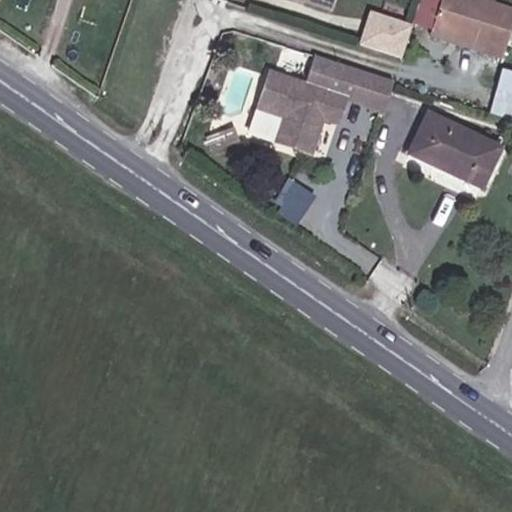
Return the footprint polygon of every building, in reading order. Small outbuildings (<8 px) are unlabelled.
[(311,0),(342,10),(344,0),(311,0)] [(511,55),(511,53),(511,4),(497,0),(451,0),(442,28),(498,45),(496,51),(511,55)] [(361,41),(405,56),(417,22),(373,7),(361,41)] [(321,87),(284,76),(273,112),(300,120),(292,146),(328,157),(339,122),(353,126),(362,99),(399,112),(408,83),(329,59),(321,87)] [(511,146),(440,114),(423,152),(494,184),(511,146)] [(228,151),(252,142),(247,128),(223,137),(228,151)] [(301,223),(317,192),(292,179),(276,210),(301,223)]
